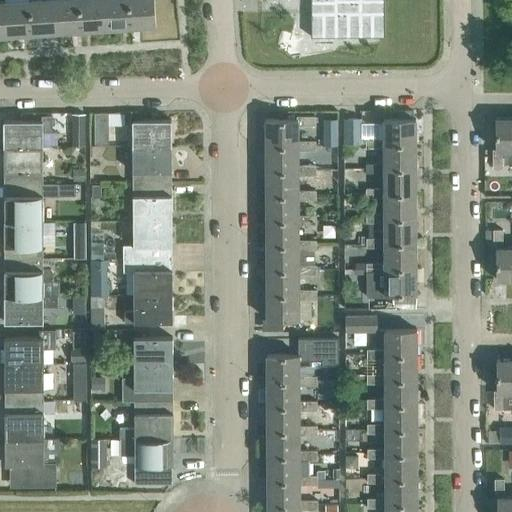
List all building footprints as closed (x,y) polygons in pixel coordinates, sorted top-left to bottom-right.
[(4,0),(5,1),(7,35),(32,33),(29,0),(4,0)] [(56,32),(54,0),(29,0),(32,33),(56,32)] [(81,30),(79,0),(54,0),(56,32),(81,30)] [(106,29),(103,0),(79,0),(81,30),(106,29)] [(131,27),(128,0),(103,0),(106,29),(131,27)] [(128,0),(131,27),(156,25),(154,0),(128,0)] [(310,0),(311,28),(384,28),(384,0),(310,0)] [(85,146),(85,112),(73,112),(73,146),(85,146)] [(52,131),(52,115),(41,115),(41,120),(4,120),(4,146),(42,146),(42,131),(52,131)] [(266,119),(266,144),(298,143),(298,140),(298,125),(315,125),(315,115),(297,115),(297,119),(266,119)] [(511,117),(496,118),(496,149),(493,149),(493,167),(502,167),(502,150),(511,149),(511,117)] [(338,144),(338,118),(324,118),(324,144),(338,144)] [(362,143),(362,118),(345,118),(345,143),(362,143)] [(366,147),(384,147),(384,143),(416,143),(416,118),(384,118),(384,138),(366,138),(366,147)] [(132,120),(132,145),(171,145),(171,119),(132,120)] [(108,131),(94,131),(94,143),(108,143),(108,131)] [(316,140),(298,140),(298,143),(266,144),(266,169),(298,168),(298,165),(298,150),(316,149),(316,140)] [(416,168),(416,143),(384,143),(384,147),(384,163),(366,163),(366,172),(384,172),(384,168),(416,168)] [(171,183),(171,145),(132,145),(133,183),(171,183)] [(43,183),(42,146),(4,146),(4,183),(43,183)] [(316,165),(298,165),(298,168),(266,169),(266,194),(298,193),(298,190),(298,174),(316,174),(316,165)] [(85,180),(85,167),(74,167),(74,180),(85,180)] [(416,193),(416,168),(384,168),(384,172),(384,187),(366,188),(366,197),(384,197),(384,193),(416,193)] [(43,221),(43,196),(59,196),(59,183),(43,183),(4,183),(4,221),(43,221)] [(99,196),(99,183),(91,183),(91,196),(99,196)] [(172,220),(171,183),(133,183),(133,220),(172,220)] [(316,190),(298,190),(298,193),(266,194),(266,218),(298,218),(298,215),(298,199),(316,199),(316,190)] [(416,218),(416,193),(384,193),(384,197),(384,212),(366,212),(366,222),(384,222),(384,218),(416,218)] [(316,215),(298,215),(298,218),(266,218),(266,243),(298,243),(298,239),(298,224),(316,224),(316,215)] [(416,243),(416,218),(384,218),(384,222),(384,237),(366,237),(366,243),(366,246),(384,246),(384,243),(416,243)] [(172,257),(172,220),(133,220),(133,244),(123,244),(123,258),(172,257)] [(43,258),(43,221),(4,221),(4,258),(43,258)] [(86,234),(86,222),(73,222),(73,234),(86,234)] [(511,246),(502,247),(502,229),(493,229),(493,248),(496,248),(496,279),(511,278),(511,246)] [(316,239),(298,239),(298,243),(266,243),(266,268),(299,268),(299,264),(298,249),(316,249),(316,239)] [(104,258),(104,242),(90,242),(91,258),(104,258)] [(416,267),(416,243),(384,243),(384,246),(384,262),(366,262),(366,268),(366,271),(384,271),(384,268),(416,267)] [(172,295),(172,257),(123,258),(123,271),(133,271),(133,295),(172,295)] [(51,269),(43,269),(43,265),(51,265),(51,258),(43,259),(43,258),(4,258),(4,296),(43,295),(43,281),(49,281),(51,279),(53,277),(53,274),(53,271),(51,269)] [(316,264),(299,264),(299,268),(266,268),(266,293),(299,293),(299,289),(299,274),(316,274),(316,264)] [(416,293),(416,267),(384,268),(384,271),(384,287),(367,287),(367,296),(385,296),(385,293),(394,293),(415,293),(416,293)] [(91,284),(91,295),(109,295),(109,283),(91,284)] [(299,298),(316,298),(316,289),(299,289),(299,293),(266,293),(267,318),(299,318),(299,298)] [(415,308),(415,293),(394,293),(394,308),(415,308)] [(43,321),(43,295),(4,296),(4,322),(43,321)] [(86,295),(73,295),(73,311),(86,311),(86,295)] [(172,321),(172,295),(133,295),(134,310),(124,310),(124,321),(172,321)] [(378,331),(378,314),(346,314),(346,331),(378,331)] [(91,317),(91,327),(91,329),(105,329),(104,317),(91,317)] [(39,329),(39,337),(4,337),(5,363),(43,363),(43,348),(56,348),(55,329),(39,329)] [(367,358),(384,358),(384,354),(417,354),(417,329),(384,329),(384,349),(367,349),(367,358)] [(93,330),(93,347),(106,348),(106,330),(93,330)] [(134,337),(134,363),(173,363),(172,337),(134,337)] [(317,360),(316,352),(317,351),(313,351),(298,351),(298,354),(267,354),(267,379),(299,379),(299,376),(299,360),(317,360)] [(417,379),(417,354),(384,354),(384,358),(384,374),(367,374),(367,383),(385,383),(385,379),(417,379)] [(511,358),(497,359),(497,390),(494,390),(494,408),(503,408),(503,391),(511,390),(511,358)] [(43,401),(43,363),(5,363),(5,401),(43,401)] [(86,400),(86,363),(74,363),(74,400),(86,400)] [(173,400),(173,363),(134,363),(134,377),(122,377),(122,400),(134,400),(173,400)] [(91,388),(100,388),(100,376),(91,376),(91,388)] [(317,376),(299,376),(299,379),(267,379),(267,404),(299,404),(299,400),(299,385),(317,385),(317,376)] [(417,404),(417,379),(385,379),(385,383),(385,398),(367,398),(367,408),(385,408),(385,404),(417,404)] [(173,437),(173,400),(134,400),(134,427),(119,427),(119,438),(121,438),(173,437)] [(317,400),(299,400),(299,404),(267,404),(267,429),(299,429),(299,425),(299,410),(317,410),(317,400)] [(44,438),(43,401),(5,401),(5,438),(44,438)] [(417,429),(417,404),(385,404),(385,408),(385,423),(367,423),(367,433),(385,432),(385,429),(417,429)] [(317,425),(299,425),(299,429),(267,429),(267,454),(299,454),(299,450),(299,435),(317,435),(317,425)] [(511,442),(511,426),(500,427),(500,443),(511,442)] [(417,454),(417,429),(385,429),(385,432),(385,448),(367,448),(367,457),(385,457),(385,454),(417,454)] [(106,466),(106,437),(92,437),(92,467),(106,466)] [(173,463),(173,437),(121,438),(122,453),(134,453),(135,483),(161,483),(161,463),(173,463)] [(56,461),(44,461),(44,438),(5,438),(5,464),(19,464),(19,487),(56,487),(56,461)] [(317,450),(299,450),(299,454),(267,454),(267,479),(300,479),(299,475),(299,459),(317,459),(317,450)] [(417,478),(417,454),(385,454),(385,457),(385,473),(367,473),(367,482),(385,482),(385,478),(417,478)] [(315,475),(317,475),(317,479),(323,479),(323,469),(315,469),(315,475)] [(315,475),(299,475),(300,479),(267,479),(267,504),(300,504),(300,500),(300,484),(317,484),(317,479),(317,475),(315,475)] [(417,503),(417,478),(385,478),(385,482),(385,492),(376,493),(376,498),(367,498),(367,507),(385,507),(385,503),(417,503)] [(511,511),(511,495),(504,496),(503,478),(494,478),(494,497),(497,497),(497,511),(511,511)] [(317,500),(300,500),(300,504),(267,504),(267,511),(299,511),(300,509),(317,509),(317,500)] [(417,511),(417,503),(385,503),(385,507),(385,511),(417,511)]
